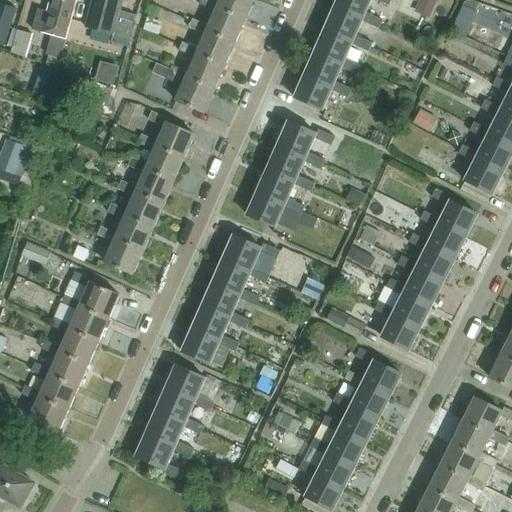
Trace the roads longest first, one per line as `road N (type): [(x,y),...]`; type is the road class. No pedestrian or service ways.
road 1 (residential): [(297,0),(108,427),(57,511)]
road 2 (residential): [(376,511),(511,243)]
